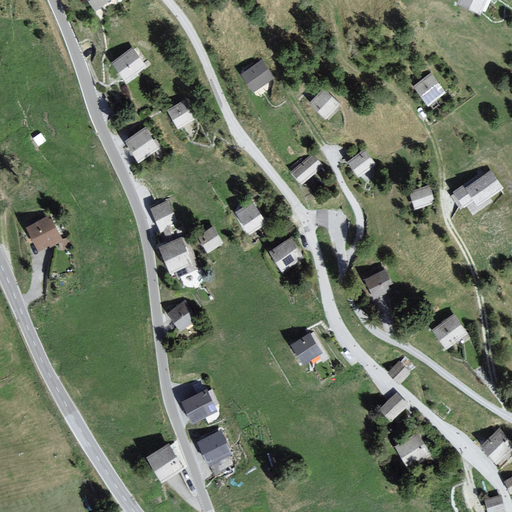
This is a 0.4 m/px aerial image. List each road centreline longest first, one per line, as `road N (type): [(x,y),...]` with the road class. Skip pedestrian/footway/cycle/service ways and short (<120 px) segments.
road 1 (residential): [(208,511),(174,423),(135,211),(50,0)]
road 2 (residential): [(302,223),(335,330),(484,466),(507,511)]
road 3 (track): [(425,121),(446,213),(476,277),(492,378),(511,417)]
road 4 (secondary): [(0,263),(56,387),(134,511)]
road 5 (residential): [(165,0),(189,30),(235,128),(302,223)]
road 6 (residential): [(338,257),(350,302),(372,332),(511,420)]
road 7 (residential): [(338,257),(352,253),(362,230),(324,149)]
